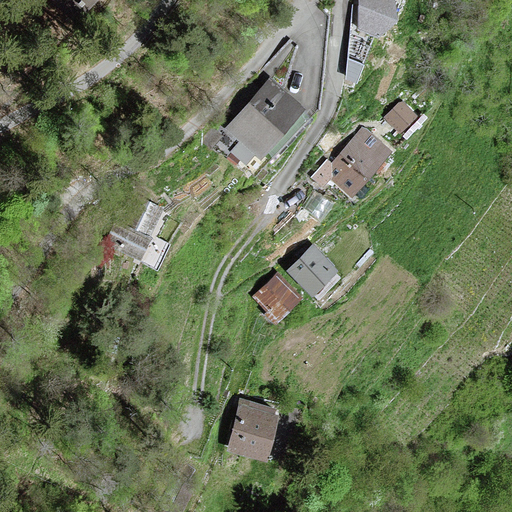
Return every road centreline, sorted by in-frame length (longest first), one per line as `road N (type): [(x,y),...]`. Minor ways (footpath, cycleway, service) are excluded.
road 1 (residential): [(340,0),(329,106),(223,267),(190,429)]
road 2 (residential): [(310,0),(0,307)]
road 3 (unclassified): [(175,0),(0,143)]
